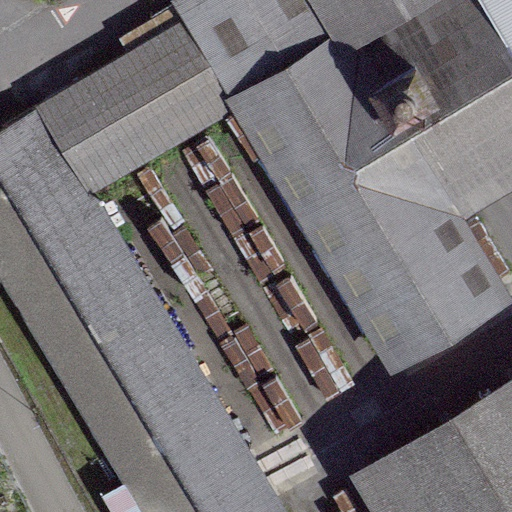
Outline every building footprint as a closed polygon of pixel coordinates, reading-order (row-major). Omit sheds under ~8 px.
[(250,99),(188,0),(175,0),(36,86),(99,191),(250,99)] [(370,26),(353,0),(188,0),(250,99),(370,26)] [(511,0),(458,0),(511,88),(511,0)] [(511,259),(370,26),(250,99),(412,365),(511,304),(511,259)] [(294,511),(99,191),(36,86),(0,107),(0,276),(138,511),(294,511)] [(136,195),(146,190),(276,431),(367,382),(353,357),(378,343),(341,274),(311,290),(221,124),(125,175),(136,195)] [(511,511),(511,365),(377,445),(416,511),(511,511)]
